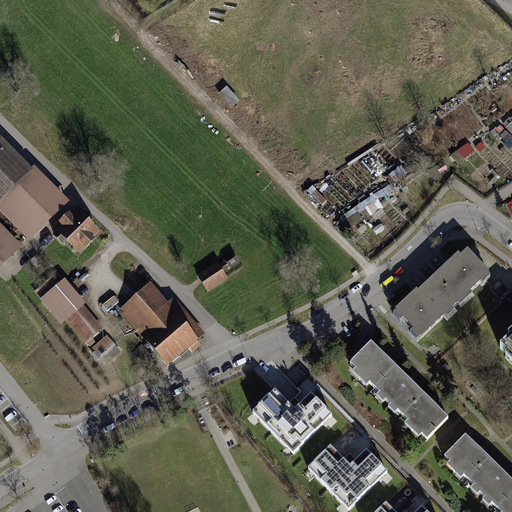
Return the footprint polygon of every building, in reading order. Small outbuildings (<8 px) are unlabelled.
[(34,172),(0,137),(0,213),(29,243),(70,203),(37,169),(34,172)] [(372,215),(384,208),(379,199),(394,190),(391,184),(364,200),(372,215)] [(101,234),(78,211),(72,217),(71,216),(69,214),(59,224),(62,228),(56,234),(79,256),(85,249),(86,251),(96,241),(95,240),(101,234)] [(353,226),(360,223),(357,215),(350,218),(353,226)] [(0,269),(23,247),(0,224),(0,269)] [(486,275),(461,248),(448,260),(419,287),(396,309),(421,336),(486,275)] [(238,261),(233,255),(225,260),(226,262),(229,267),(238,261)] [(226,262),(219,267),(223,273),(231,269),(229,267),(226,262)] [(219,267),(217,264),(199,277),(200,278),(203,283),(209,292),(227,280),(223,273),(219,267)] [(54,276),(34,292),(41,300),(60,284),(54,276)] [(86,305),(65,280),(60,284),(41,300),(40,301),(61,326),(67,321),(84,307),(86,305)] [(168,303),(151,283),(119,310),(168,368),(189,349),(193,354),(202,346),(198,342),(206,335),(174,298),(168,303)] [(84,307),(67,321),(86,344),(103,330),(84,307)] [(511,335),(498,347),(511,362),(511,335)] [(108,336),(93,348),(106,365),(112,361),(122,353),(108,336)] [(142,345),(131,354),(148,373),(158,364),(142,345)] [(383,360),(370,347),(349,368),(425,442),(446,420),(428,402),(407,382),(383,360)] [(294,410),(275,392),(252,414),(293,457),(334,419),(313,395),(294,410)] [(476,449),(465,438),(444,459),(448,462),(445,466),(459,479),(463,476),(472,485),(469,488),(476,495),(479,492),(484,497),(481,500),(487,506),(490,503),(499,511),(511,511),(511,483),(503,475),(476,449)] [(350,467),(330,447),(307,468),(347,511),(389,473),(368,451),(350,467)]
